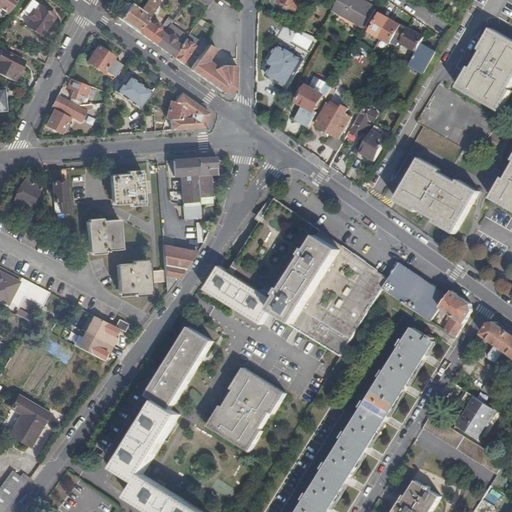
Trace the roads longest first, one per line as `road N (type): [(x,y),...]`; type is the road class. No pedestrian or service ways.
road 1 (residential): [(24,511),(222,231)]
road 2 (tertiary): [(280,154),(488,303)]
road 3 (residential): [(488,303),(359,511)]
road 4 (tertiary): [(8,155),(245,135)]
road 5 (residential): [(87,11),(245,135)]
road 6 (residential): [(87,11),(8,155)]
road 7 (unknown): [(316,373),(183,284)]
road 8 (residential): [(250,0),(245,135)]
